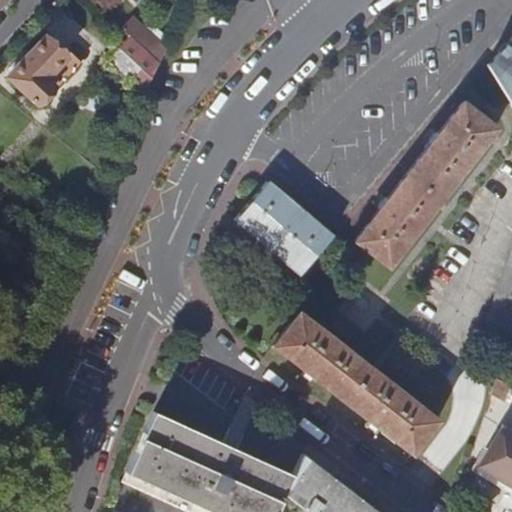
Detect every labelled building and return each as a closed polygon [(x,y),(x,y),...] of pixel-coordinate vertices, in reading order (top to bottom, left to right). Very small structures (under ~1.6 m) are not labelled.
[(132,20),(120,30),(127,36),(161,68),(168,51),(132,20)] [(46,36),(44,38),(66,58),(45,81),(51,88),(76,61),(48,35),(46,36)] [(108,67),(133,89),(134,87),(147,97),(158,72),(161,68),(127,36),(118,51),(108,67)] [(511,36),(509,40),(507,42),(511,45),(499,58),(495,55),(486,66),(511,109),(511,36)] [(36,103),(51,88),(45,81),(66,58),(44,38),(36,46),(8,76),(36,103)] [(354,240),(389,266),(495,127),(462,102),(438,133),(436,132),(432,137),(428,141),(430,144),(388,198),(385,198),(382,201),(379,205),(380,208),(354,240)] [(300,274),(333,235),(300,209),(267,182),(235,221),(300,274)] [(511,248),(485,324),(511,334),(511,248)] [(413,453),(439,420),(300,313),(274,346),(305,370),(305,372),(309,375),(315,379),(317,379),(371,420),(370,423),(375,426),(380,430),(382,429),(413,453)] [(505,402),(510,387),(498,380),(497,381),(491,398),(505,402)] [(274,511),(283,492),(288,482),(149,419),(121,480),(192,511),(274,511)] [(482,468),(511,485),(511,433),(504,429),(482,468)] [(309,511),(377,511),(301,454),(288,482),(283,492),(309,511)]
